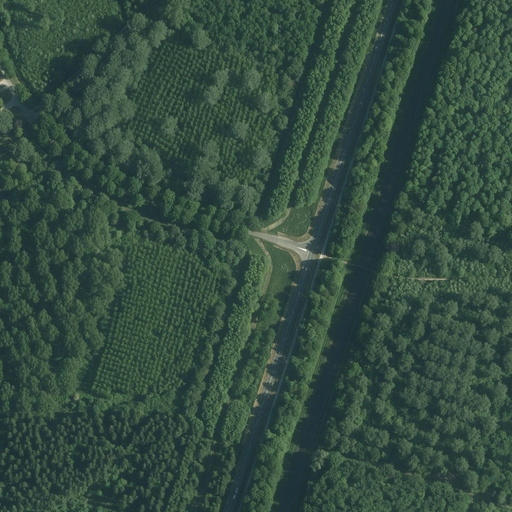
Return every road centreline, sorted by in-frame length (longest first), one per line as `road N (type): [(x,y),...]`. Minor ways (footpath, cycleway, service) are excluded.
road 1 (tertiary): [(310,250),(110,183),(51,139),(0,63)]
road 2 (secondary): [(228,511),(310,250)]
road 3 (secondary): [(310,250),(394,0)]
road 4 (track): [(347,511),(317,443),(370,271)]
road 5 (track): [(32,117),(162,0)]
